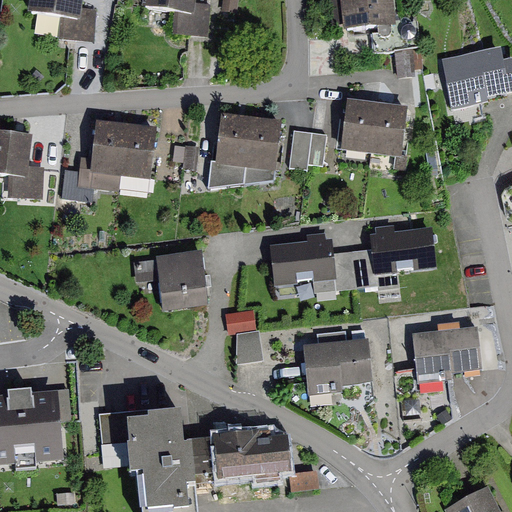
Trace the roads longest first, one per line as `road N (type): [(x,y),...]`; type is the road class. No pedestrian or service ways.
road 1 (residential): [(0,109),(270,91),(298,57),(295,0)]
road 2 (residential): [(65,326),(201,381),(384,486)]
road 3 (residential): [(511,395),(384,486)]
road 4 (residential): [(483,185),(511,336)]
